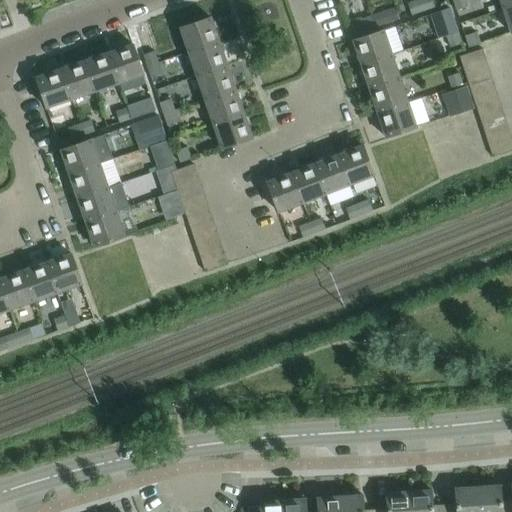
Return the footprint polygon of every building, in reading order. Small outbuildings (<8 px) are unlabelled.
[(422,11),(418,0),(416,0),(407,3),(411,14),(422,11)] [(431,0),(418,0),(422,11),(434,7),(431,0)] [(467,6),(464,0),(452,0),(456,10),(467,6)] [(511,5),(511,0),(499,0),(502,8),(511,5)] [(511,32),(511,5),(502,8),(510,33),(511,32)] [(449,8),(430,14),(438,39),(445,36),(457,32),(453,21),(449,8)] [(382,11),(371,15),(375,27),(386,23),(382,11)] [(375,27),(371,15),(360,19),(363,30),(375,27)] [(179,28),(188,52),(218,41),(210,17),(179,28)] [(352,40),(361,65),(391,55),(383,30),(352,40)] [(460,43),(457,32),(445,36),(449,47),(460,43)] [(476,32),(464,35),(468,47),(479,43),(476,32)] [(226,64),(218,41),(188,52),(196,75),(226,64)] [(132,44),(107,52),(118,83),(142,74),(132,44)] [(462,67),(485,59),(481,49),(459,56),(462,67)] [(143,55),(147,66),(158,63),(154,51),(143,55)] [(118,83),(107,52),(83,61),(94,91),(118,83)] [(399,79),(391,55),(361,65),(369,89),(399,79)] [(489,71),(485,59),(462,67),(466,79),(489,71)] [(94,91),(83,61),(59,69),(70,99),(94,91)] [(161,74),(158,63),(147,66),(150,77),(161,74)] [(234,88),(226,64),(196,75),(204,100),(234,88)] [(70,99),(59,69),(35,77),(46,108),(70,99)] [(492,82),(489,71),(466,79),(468,83),(470,90),(492,82)] [(446,77),(450,88),(462,84),(459,73),(446,77)] [(407,103),(399,79),(369,89),(377,113),(407,103)] [(473,100),(496,93),(492,82),(470,90),(473,100)] [(467,86),(442,94),(449,115),(458,112),(474,107),(467,86)] [(243,112),(234,88),(204,100),(212,124),(243,112)] [(477,112),(500,104),(496,93),(473,100),(475,107),(477,112)] [(150,97),(126,105),(126,107),(130,120),(142,116),(155,111),(150,97)] [(159,103),(163,114),(175,110),(171,99),(159,103)] [(415,127),(407,103),(377,113),(385,137),(415,127)] [(481,123),(503,115),(500,104),(477,112),(481,123)] [(130,120),(126,107),(115,111),(119,123),(130,120)] [(179,123),(175,110),(163,114),(167,126),(179,123)] [(251,138),(243,112),(212,124),(221,148),(251,138)] [(507,126),(503,115),(481,123),(484,133),(507,126)] [(89,121),(79,124),(82,134),(92,131),(89,121)] [(82,134),(79,124),(70,127),(73,137),(82,134)] [(511,138),(507,126),(484,133),(488,145),(511,138)] [(166,141),(162,130),(150,134),(154,145),(166,141)] [(511,149),(511,141),(511,138),(488,145),(492,156),(511,149)] [(60,150),(69,175),(99,164),(90,139),(60,150)] [(170,153),(166,141),(154,145),(149,147),(153,158),(158,157),(170,153)] [(362,145),(338,154),(349,184),(373,175),(362,145)] [(187,147),(175,151),(179,163),(191,158),(187,147)] [(349,184),(338,154),(314,163),(326,193),(349,184)] [(326,193),(314,163),(290,172),(302,202),(326,193)] [(107,188),(99,164),(69,175),(77,199),(107,188)] [(174,183),(197,175),(193,164),(170,171),(174,183)] [(302,202),(290,172),(266,181),(277,212),(302,202)] [(200,186),(197,175),(174,183),(177,190),(178,194),(200,186)] [(204,197),(200,186),(178,194),(181,202),(182,205),(204,197)] [(116,212),(107,188),(77,199),(85,223),(116,212)] [(159,196),(157,197),(161,209),(163,208),(176,204),(181,202),(178,194),(177,190),(172,192),(159,196)] [(185,216),(208,208),(204,197),(182,205),(185,216)] [(367,200),(356,204),(360,215),(372,211),(367,200)] [(360,215),(356,204),(345,208),(349,219),(360,215)] [(189,227),(212,219),(208,208),(185,216),(189,227)] [(124,236),(116,212),(85,223),(93,246),(124,236)] [(320,218),(309,222),(313,233),(325,229),(320,218)] [(216,230),(212,219),(189,227),(193,238),(216,230)] [(313,233),(309,222),(298,226),(302,238),(313,233)] [(219,241),(216,230),(193,238),(197,249),(219,241)] [(200,260),(223,253),(219,241),(197,249),(200,260)] [(70,253),(46,262),(57,292),(81,284),(70,253)] [(227,264),(223,253),(200,260),(204,271),(227,264)] [(57,292),(46,262),(22,270),(33,300),(57,292)] [(33,300),(22,270),(0,277),(0,284),(9,309),(33,300)] [(0,312),(9,309),(0,284),(0,312)] [(75,311),(64,315),(68,326),(79,322),(75,311)] [(68,326),(64,315),(53,319),(57,330),(68,326)] [(28,328),(17,332),(21,343),(32,339),(28,328)] [(0,350),(21,343),(17,332),(0,337),(0,350)] [(511,511),(511,499),(501,501),(499,485),(478,486),(479,511),(511,511)] [(479,511),(478,486),(454,488),(455,504),(444,504),(444,511),(479,511)] [(430,489),(408,491),(409,511),(444,511),(444,504),(431,505),(430,489)] [(409,511),(408,491),(385,492),(386,508),(374,509),(373,511),(409,511)] [(361,494),(339,496),(340,511),(373,511),(374,509),(362,510),(361,494)] [(340,511),(339,496),(316,497),(317,511),(340,511)] [(305,511),(304,498),(282,499),(282,511),(305,511)] [(282,511),(282,499),(259,501),(260,511),(282,511)]
